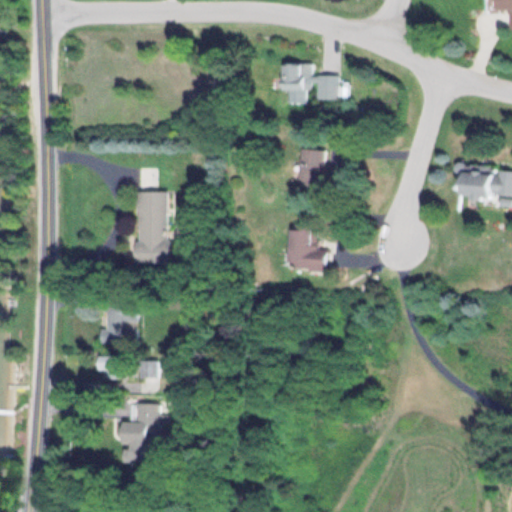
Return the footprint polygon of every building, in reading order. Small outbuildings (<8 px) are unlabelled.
[(511,0),(486,0),(486,10),(507,10),(507,28),(511,27),(511,0)] [(319,98),(339,99),(339,75),(313,74),(313,63),(283,63),(282,88),(319,88),(319,98)] [(301,186),(325,187),(325,149),(301,148),(301,186)] [(511,170),(459,162),(454,196),(511,204),(511,170)] [(136,190),(136,260),(167,260),(166,190),(136,190)] [(291,225),(288,266),(328,269),(329,248),(318,247),(320,227),(291,225)] [(136,341),(136,303),(102,303),(103,341),(136,341)] [(108,378),(128,378),(128,359),(98,359),(98,370),(108,370),(108,378)] [(161,360),(139,360),(139,376),(161,376),(161,360)] [(160,403),(133,401),(132,421),(120,421),(119,446),(122,446),(122,461),(156,462),(158,423),(169,423),(170,414),(160,414),(160,403)]
